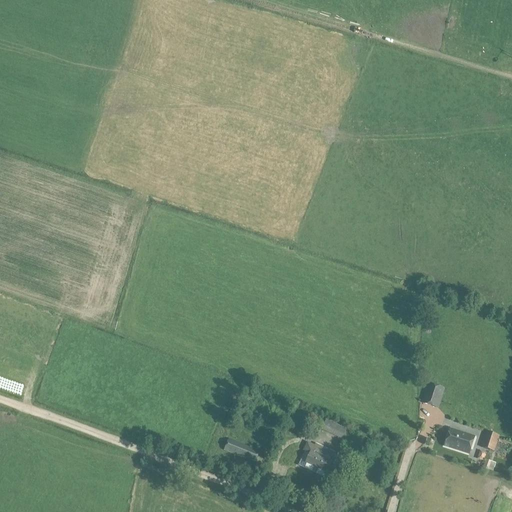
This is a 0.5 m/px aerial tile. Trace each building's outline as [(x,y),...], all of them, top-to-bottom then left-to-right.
[(444,389),(430,385),(429,384),(423,403),(438,408),(444,389)] [(327,420),(322,430),(341,439),(346,429),(327,420)] [(452,431),(448,440),(446,446),(469,454),(474,438),(452,431)] [(481,447),(494,451),(499,436),(486,432),(481,447)] [(255,464),(260,452),(229,439),(224,451),(255,464)] [(365,448),(377,452),(379,444),(368,439),(365,448)] [(330,482),(340,459),(333,456),(334,454),(316,445),(315,448),(308,444),(305,451),(306,451),(299,466),(324,477),(323,479),(330,482)] [(498,458),(508,458),(508,447),(498,447),(498,458)] [(487,453),(480,451),(478,459),(484,461),(487,453)] [(493,472),(496,463),(485,460),(483,469),(493,472)]
